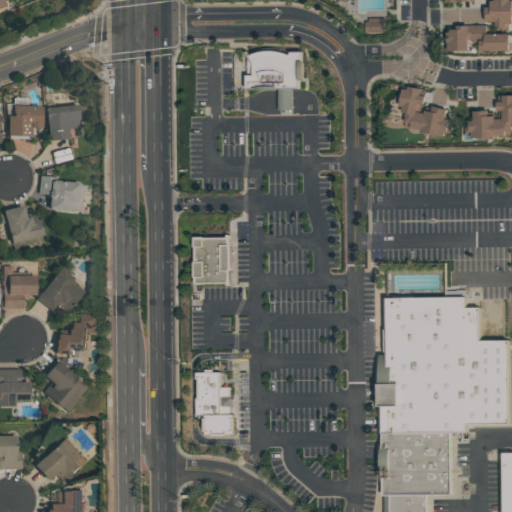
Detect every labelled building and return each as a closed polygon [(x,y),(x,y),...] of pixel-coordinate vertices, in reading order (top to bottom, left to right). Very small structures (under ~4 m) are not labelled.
[(510,0),(510,1),(511,1),(511,26),(508,26),(508,29),(496,30),(496,27),(491,27),(491,22),(485,22),(485,7),(490,7),(490,1),(493,1),(493,0),(472,0),(472,2),(459,2),(459,3),(443,3),(443,0),(510,0)] [(368,18),(383,18),(384,31),(365,31),(364,22),(368,22),(368,18)] [(446,51),(445,25),(485,25),(485,33),(508,33),(509,52),(479,52),(479,43),(473,43),(473,51),(446,51)] [(246,51),(301,51),(302,91),(246,91),(246,51)] [(421,134),(421,131),(404,128),(407,115),(401,114),(403,108),(399,107),(403,89),(407,89),(408,86),(420,88),(419,94),(425,95),(423,104),(418,104),(417,112),(424,113),(425,108),(431,109),(432,107),(446,109),(445,118),(446,118),(446,120),(452,121),(449,134),(443,133),(442,138),(421,134)] [(465,140),(465,125),(468,125),(468,122),(473,122),(473,111),(488,111),(489,117),(495,117),(495,120),(497,119),(496,102),(502,102),(502,96),(511,96),(511,136),(495,137),(495,139),(465,140)] [(16,104),(42,105),(41,126),(32,126),(32,135),(8,135),(9,115),(16,115),(16,104)] [(78,104),(80,125),(70,126),(71,136),(52,138),(48,107),(78,104)] [(69,209),(50,206),(51,194),(38,192),(40,174),(53,176),(52,179),(80,182),(78,202),(70,201),(69,209)] [(22,205),(25,214),(39,210),(45,233),(12,241),(3,210),(22,205)] [(194,238),(230,238),(230,285),(194,285),(194,238)] [(1,265),(11,265),(11,275),(34,275),(34,295),(28,295),(28,298),(23,298),(23,308),(2,308),(1,265)] [(60,266),(73,277),(69,282),(82,292),(68,310),(59,303),(52,312),(34,299),(60,266)] [(381,298),(482,298),(482,342),(508,341),(508,425),(482,425),(482,434),(451,434),(382,434),(381,298)] [(97,316),(96,334),(87,333),(85,356),(54,353),(56,334),(67,335),(67,329),(69,330),(70,323),(77,323),(77,314),(97,316)] [(56,360),(87,388),(66,413),(41,392),(49,382),(42,376),(56,360)] [(0,369),(19,369),(19,382),(28,382),(28,400),(13,400),(13,406),(0,406),(0,369)] [(202,372),(237,372),(238,434),(202,434),(202,372)] [(382,434),(451,434),(451,496),(431,496),(391,496),(382,496),(382,434)] [(0,436),(15,436),(15,451),(20,451),(21,468),(0,468),(0,436)] [(64,438),(85,463),(62,483),(53,474),(46,480),(33,466),(64,438)] [(45,511),(45,510),(49,510),(49,503),(55,503),(55,491),(82,490),(82,511),(45,511)] [(391,511),(391,496),(431,496),(431,511),(391,511)]
